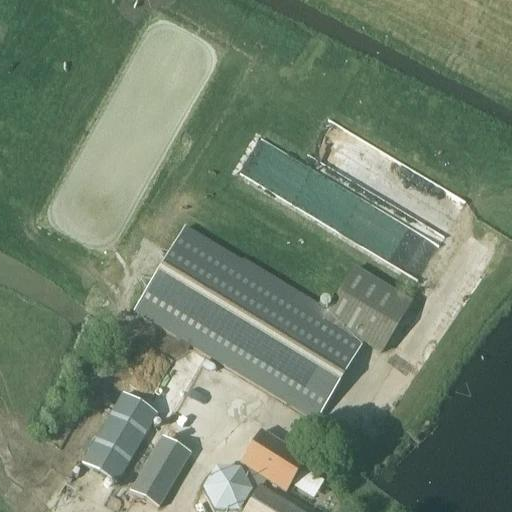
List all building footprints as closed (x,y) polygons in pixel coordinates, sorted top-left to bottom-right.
[(185,227),(133,313),(315,423),(363,345),(380,356),(412,303),(354,268),(327,313),(185,227)] [(392,404),(423,363),(412,355),(404,367),(389,356),(367,386),(392,404)] [(159,415),(122,394),(81,465),(116,486),(159,415)] [(261,431),(240,466),(285,495),(307,460),(261,431)] [(191,455),(162,437),(130,493),(159,510),(191,455)] [(202,491),(213,511),(239,511),(253,492),(240,471),(216,470),(202,491)] [(297,511),(260,488),(245,511),(297,511)]
